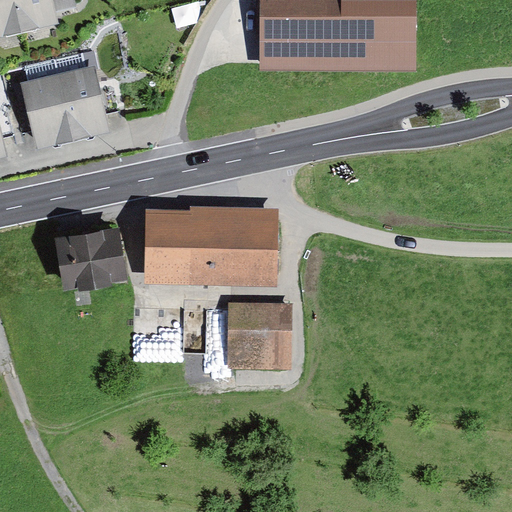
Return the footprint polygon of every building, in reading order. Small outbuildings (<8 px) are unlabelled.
[(0,0),(0,36),(16,33),(8,0),(0,0)] [(8,0),(16,33),(58,25),(53,1),(55,0),(8,0)] [(263,0),(263,71),(416,71),(416,0),(263,0)] [(83,55),(25,68),(29,85),(86,72),(83,55)] [(86,72),(60,78),(75,145),(110,137),(95,70),(86,72)] [(29,85),(21,87),(37,154),(75,145),(60,78),(29,85)] [(277,217),(146,214),(145,287),(277,290),(277,217)] [(117,234),(55,243),(62,295),(125,285),(117,234)] [(291,308),(232,306),(229,369),(288,371),(291,308)] [(190,356),(189,335),(139,337),(140,358),(190,356)]
